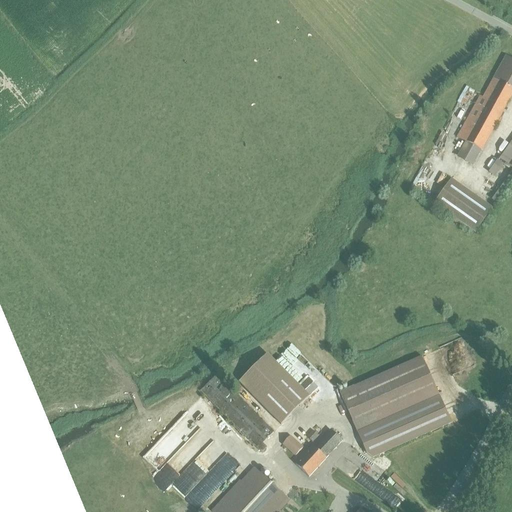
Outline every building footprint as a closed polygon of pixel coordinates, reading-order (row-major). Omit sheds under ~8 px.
[(457,137),(466,142),(481,151),(482,151),(511,96),(511,59),(506,56),(483,97),(480,96),(457,137)] [(511,141),(500,159),(511,167),(511,141)] [(473,167),(481,151),(466,142),(457,158),(473,167)] [(504,165),(497,160),(489,173),(495,178),(504,165)] [(497,203),(511,182),(511,172),(492,200),(497,203)] [(493,208),(452,179),(434,204),(476,233),(493,208)] [(456,339),(429,348),(432,357),(438,355),(444,372),(451,370),(452,373),(466,368),(456,339)] [(239,383),(281,425),(310,397),(268,354),(239,383)] [(422,357),(340,393),(357,432),(439,396),(422,357)] [(201,391),(262,453),(267,448),(263,443),(275,432),(218,375),(201,391)] [(439,396),(357,432),(367,454),(373,458),(452,423),(439,396)] [(309,478),(343,442),(330,430),(314,448),(312,446),(295,464),(309,478)] [(319,436),(313,431),(307,437),(313,442),(319,436)] [(296,456),(303,448),(290,436),(283,444),(296,456)] [(220,454),(175,494),(189,509),(233,469),(220,454)] [(255,468),(213,511),(277,511),(289,500),(255,468)]
